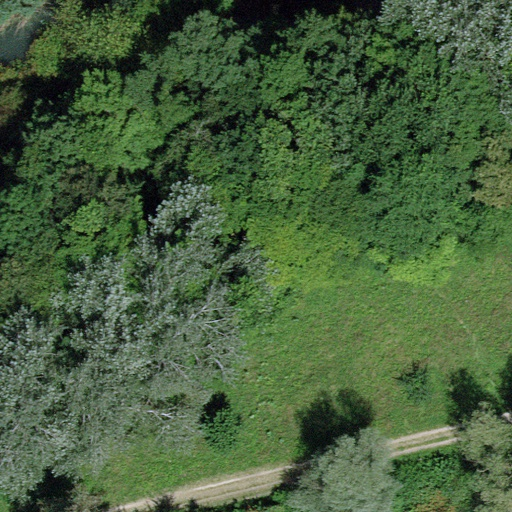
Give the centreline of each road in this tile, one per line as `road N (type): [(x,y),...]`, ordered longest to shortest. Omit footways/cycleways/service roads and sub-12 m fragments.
road 1 (track): [(140,511),(511,422)]
road 2 (track): [(511,112),(377,0)]
